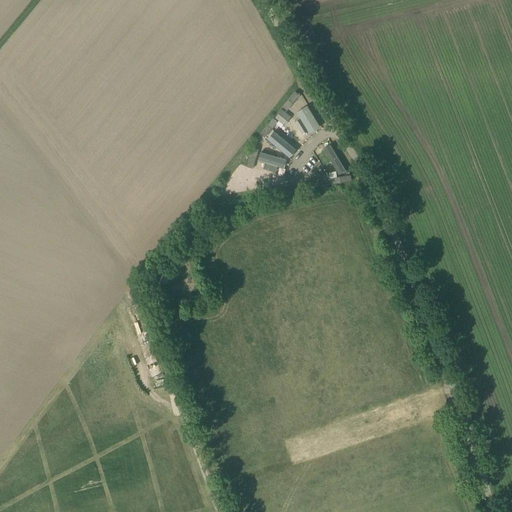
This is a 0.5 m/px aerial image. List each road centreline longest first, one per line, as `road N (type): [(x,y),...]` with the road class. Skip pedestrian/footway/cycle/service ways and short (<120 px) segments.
road 1 (residential): [(494,511),(389,226),(334,127)]
road 2 (residential): [(334,127),(263,0)]
